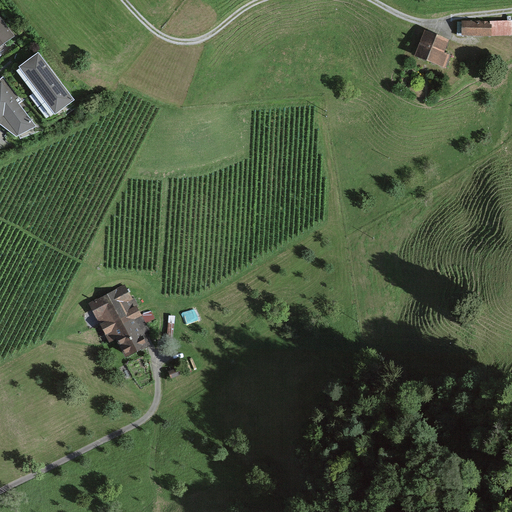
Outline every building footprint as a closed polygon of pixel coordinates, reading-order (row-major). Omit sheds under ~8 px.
[(0,50),(17,37),(0,16),(0,50)] [(510,21),(458,21),(458,37),(510,36),(510,21)] [(425,32),(417,55),(442,64),(445,55),(441,53),(446,40),(425,32)] [(73,98),(37,52),(20,65),(56,111),(73,98)] [(34,124),(3,82),(0,84),(0,122),(20,134),(34,124)] [(124,287),(92,303),(110,339),(118,335),(127,353),(146,343),(140,332),(146,329),(124,287)]
